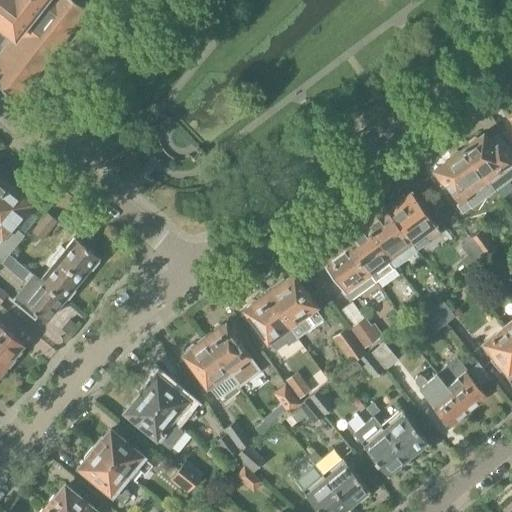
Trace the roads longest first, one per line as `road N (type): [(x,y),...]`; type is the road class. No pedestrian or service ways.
road 1 (residential): [(189,272),(511,38)]
road 2 (residential): [(0,472),(125,318),(189,272)]
road 3 (residential): [(189,272),(36,140)]
road 4 (residential): [(146,0),(36,140)]
